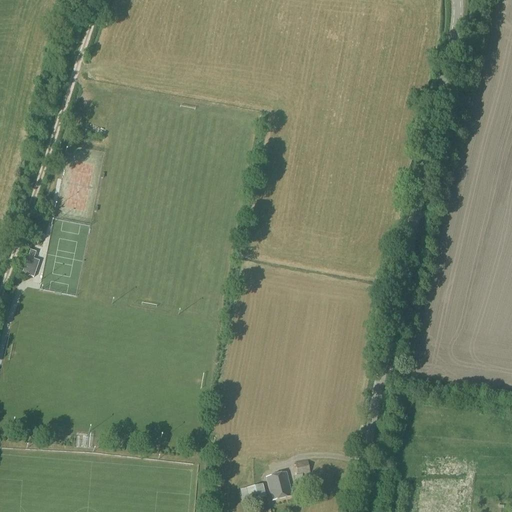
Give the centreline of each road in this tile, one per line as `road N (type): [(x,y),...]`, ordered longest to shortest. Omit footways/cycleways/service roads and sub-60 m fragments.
road 1 (tertiary): [(357,511),(456,0)]
road 2 (track): [(100,0),(0,297)]
